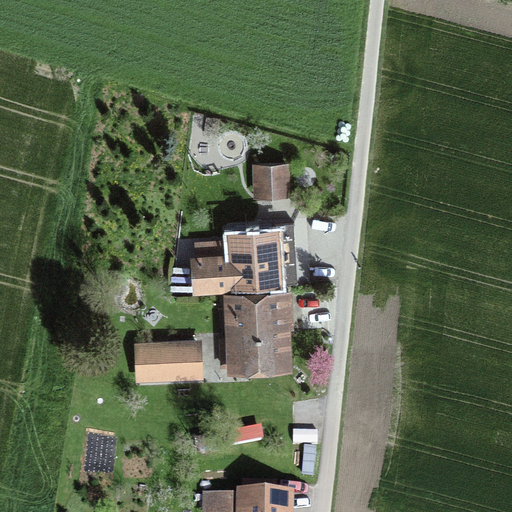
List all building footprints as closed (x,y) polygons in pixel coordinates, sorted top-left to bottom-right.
[(254,206),(284,205),(283,174),(253,175),(254,206)] [(296,265),(293,222),(273,223),(273,233),(220,237),(222,257),(196,259),(198,287),(277,282),(276,266),(296,265)] [(230,366),(281,364),(279,311),(289,310),(288,291),(234,293),(235,336),(228,336),(230,366)] [(135,383),(201,379),(198,341),(132,346),(135,383)] [(233,511),(234,496),(205,494),(204,511),(233,511)] [(287,511),(287,503),(242,503),(242,511),(287,511)]
